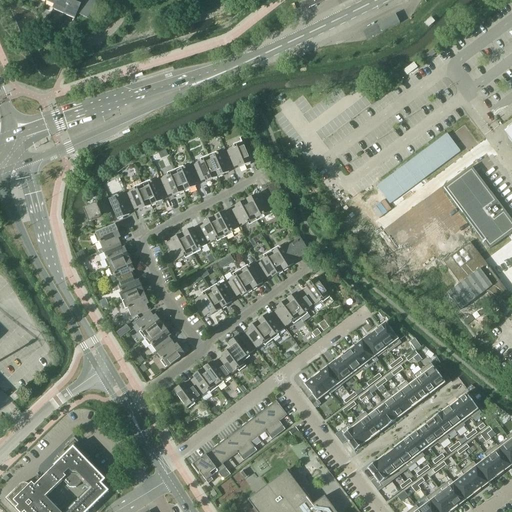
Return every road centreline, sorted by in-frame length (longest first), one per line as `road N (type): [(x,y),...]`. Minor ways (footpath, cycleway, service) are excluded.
road 1 (residential): [(203,350),(164,298),(139,238),(259,177)]
road 2 (residential): [(103,368),(47,249),(27,161)]
road 3 (residential): [(0,180),(44,275),(103,368)]
road 4 (secondary): [(210,77),(15,135)]
road 5 (secondary): [(27,161),(210,77)]
road 6 (secondary): [(210,77),(376,0)]
road 7 (residential): [(382,511),(279,376)]
road 8 (residential): [(161,466),(279,376)]
road 9 (residential): [(0,456),(103,368)]
road 10 (residential): [(203,350),(310,267)]
